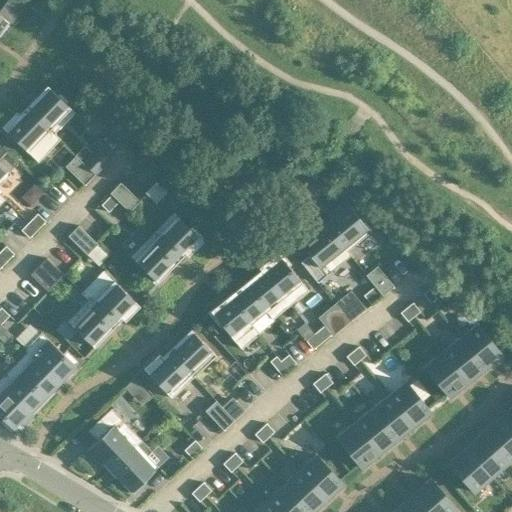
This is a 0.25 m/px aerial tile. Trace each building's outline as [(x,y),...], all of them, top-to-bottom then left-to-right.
[(0,15),(0,33),(9,22),(0,15)] [(47,85),(27,106),(54,133),(75,112),(47,85)] [(16,111),(2,126),(38,162),(60,139),(54,133),(27,106),(19,114),(16,111)] [(0,183),(11,173),(0,162),(0,154),(4,150),(0,145),(0,183)] [(99,149),(84,164),(95,174),(109,159),(99,149)] [(76,155),(65,166),(84,185),(95,174),(84,164),(76,155)] [(36,180),(21,196),(31,205),(45,190),(46,189),(36,180)] [(120,182),(110,193),(111,194),(119,201),(129,211),(139,201),(120,182)] [(111,194),(101,205),(109,212),(119,201),(111,194)] [(331,217),(324,222),(347,251),(370,232),(345,200),(329,214),(331,217)] [(173,212),(152,234),(179,260),(185,253),(188,256),(205,238),(192,226),(190,228),(173,212)] [(37,213),(29,221),(37,229),(46,221),(37,213)] [(29,221),(21,230),(29,238),(37,229),(29,221)] [(324,222),(300,242),(310,254),(300,262),(317,282),(351,255),(347,251),(324,222)] [(72,231),(68,236),(87,254),(97,244),(78,225),(72,231)] [(152,234),(131,256),(144,269),(142,271),(155,284),(179,260),(152,234)] [(6,245),(0,251),(0,254),(7,261),(14,253),(6,245)] [(290,304),(308,290),(288,266),(291,264),(280,250),(259,266),(290,304)] [(47,257),(30,274),(47,291),(64,274),(47,257)] [(377,265),(366,275),(375,286),(381,294),(382,295),(394,286),(377,265)] [(290,304),(259,266),(259,267),(261,270),(244,283),(273,319),(290,304)] [(103,270),(81,293),(88,300),(115,325),(122,318),(125,321),(140,306),(103,270)] [(244,283),(229,295),(259,332),(274,320),(273,319),(244,283)] [(375,286),(363,295),(370,303),(381,294),(375,286)] [(428,300),(434,295),(427,286),(421,291),(428,300)] [(260,333),(229,295),(208,312),(219,326),(221,324),(241,348),(260,333)] [(88,300),(68,321),(94,346),(115,325),(88,300)] [(413,302),(406,307),(414,316),(420,311),(413,302)] [(1,307),(0,308),(0,322),(1,324),(10,315),(1,307)] [(406,307),(400,312),(407,321),(414,316),(406,307)] [(476,323),(459,337),(484,369),(501,355),(476,323)] [(324,325),(315,333),(322,342),(330,336),(331,335),(324,325)] [(191,329),(169,350),(194,377),(216,356),(191,329)] [(41,332),(25,349),(27,351),(59,383),(76,366),(74,364),(77,361),(67,351),(66,350),(63,353),(41,332)] [(315,333),(306,340),(313,349),(321,342),(322,342),(315,333)] [(459,337),(442,351),(467,382),(484,369),(459,337)] [(358,346),(352,351),(360,360),(366,355),(358,346)] [(144,368),(151,376),(171,397),(194,377),(169,350),(162,356),(159,353),(144,368)] [(27,351),(12,367),(44,398),(59,383),(27,351)] [(352,351),(346,356),(353,365),(360,360),(352,351)] [(442,351),(424,365),(450,396),(467,382),(442,351)] [(289,354),(280,361),(281,361),(288,369),(296,363),(289,354)] [(276,356),(270,361),(276,368),(281,375),(288,369),(281,361),(280,361),(280,360),(276,356)] [(12,367),(0,378),(0,385),(32,416),(33,415),(31,412),(44,398),(12,367)] [(325,373),(319,378),(326,387),(332,382),(325,373)] [(134,377),(125,387),(134,396),(144,387),(134,377)] [(319,378),(312,383),(320,392),(326,387),(319,378)] [(405,380),(388,394),(413,426),(430,412),(405,380)] [(0,385),(0,415),(3,418),(0,421),(0,422),(1,423),(1,422),(11,432),(14,429),(16,432),(32,416),(0,385)] [(388,394),(371,408),(396,439),(413,426),(388,394)] [(234,399),(224,409),(234,420),(245,410),(234,399)] [(216,400),(205,410),(223,430),(234,420),(224,409),(216,400)] [(511,404),(497,418),(511,434),(511,404)] [(111,470),(138,445),(142,440),(111,408),(88,430),(97,440),(87,449),(101,465),(104,462),(111,470)] [(371,408),(353,422),(379,453),(396,439),(371,408)] [(511,434),(497,418),(481,433),(507,463),(511,458),(511,434)] [(353,422),(336,436),(362,467),(379,453),(353,422)] [(266,423),(260,428),(268,437),(274,431),(266,423)] [(260,428),(254,434),(262,442),(268,437),(260,428)] [(481,433),(464,447),(491,477),(507,463),(481,433)] [(183,446),(186,449),(190,454),(201,444),(194,437),(185,444),(183,446)] [(138,445),(111,470),(133,493),(146,481),(144,479),(158,466),(138,445)] [(464,447),(448,462),(475,492),(491,477),(464,447)] [(235,452),(229,458),(237,466),(242,461),(235,452)] [(315,454),(299,469),(327,498),(343,483),(315,454)] [(229,458),(223,463),(231,472),(237,466),(229,458)] [(299,469),(283,484),(309,511),(312,511),(327,498),(299,469)] [(429,478),(413,493),(429,511),(451,511),(456,508),(429,478)] [(203,482),(197,487),(205,495),(211,490),(203,482)] [(309,511),(283,484),(267,499),(279,511),(309,511)] [(197,487),(191,493),(199,501),(205,495),(197,487)] [(429,511),(413,493),(396,507),(400,511),(429,511)] [(279,511),(267,499),(252,511),(279,511)]
